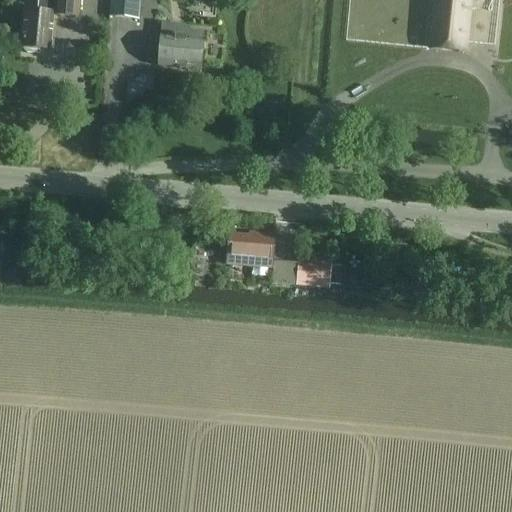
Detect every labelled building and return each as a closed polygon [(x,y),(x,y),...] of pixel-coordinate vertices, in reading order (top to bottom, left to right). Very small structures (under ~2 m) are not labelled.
[(37,0),(37,12),(25,11),(21,50),(23,51),(26,54),(34,55),(37,52),(50,53),(53,18),(78,20),(79,0),(37,0)] [(140,0),(111,0),(110,18),(139,21),(140,0)] [(469,0),(437,0),(432,49),(464,53),(469,0)] [(186,37),(163,35),(160,66),(190,68),(189,71),(203,72),(206,31),(186,29),(186,37)] [(249,237),(230,235),(227,267),(272,271),(275,235),(249,232),(249,237)] [(296,285),(296,288),(329,291),(331,262),(298,259),(297,271),(296,285)] [(274,263),(272,286),(294,288),(295,285),(296,285),(297,271),(296,271),(296,265),(274,263)]
